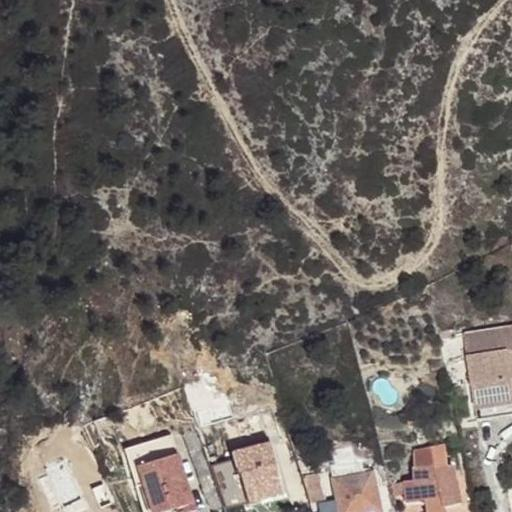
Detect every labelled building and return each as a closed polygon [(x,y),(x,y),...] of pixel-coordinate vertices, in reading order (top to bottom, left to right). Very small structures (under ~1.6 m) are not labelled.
[(511,333),(459,341),(471,426),(511,420),(509,409),(506,384),(511,382),(511,333)] [(450,342),(449,335),(433,337),(434,345),(450,342)] [(187,415),(193,434),(231,422),(226,404),(187,415)] [(445,423),(408,433),(412,448),(449,438),(445,423)] [(193,434),(178,438),(206,511),(211,511),(218,510),(193,434)] [(246,439),(249,451),(266,447),(263,434),(246,439)] [(119,454),(125,473),(173,458),(167,439),(119,454)] [(266,447),(249,451),(225,457),(231,480),(235,479),(241,501),(252,498),(254,505),(279,499),(266,447)] [(407,468),(407,473),(439,471),(438,450),(408,452),(409,468),(407,468)] [(190,511),(173,458),(125,473),(131,492),(138,489),(145,511),(190,511)] [(348,466),(329,470),(325,471),(332,511),(374,511),(367,476),(364,476),(364,472),(356,474),(354,465),(348,466)] [(400,507),(419,505),(434,503),(435,511),(436,511),(455,507),(447,471),(439,471),(407,473),(407,485),(398,486),(400,507)] [(145,511),(138,489),(131,492),(137,511),(145,511)] [(435,511),(434,503),(419,505),(420,511),(435,511)]
